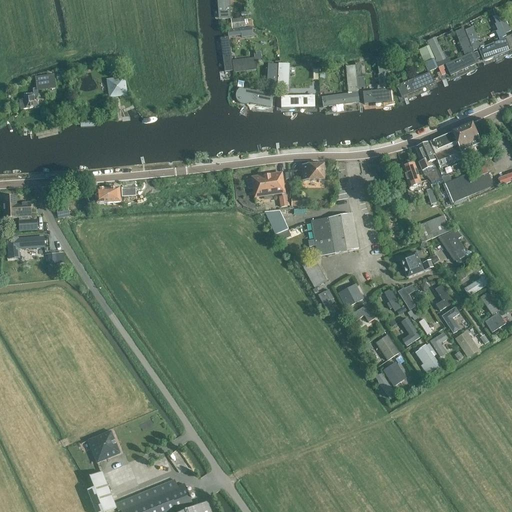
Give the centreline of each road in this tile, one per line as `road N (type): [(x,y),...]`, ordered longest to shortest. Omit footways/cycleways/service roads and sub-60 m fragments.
road 1 (unclassified): [(41,182),(369,154),(511,100)]
road 2 (unclassified): [(245,511),(56,231),(41,182)]
road 3 (track): [(511,342),(392,417),(224,483)]
